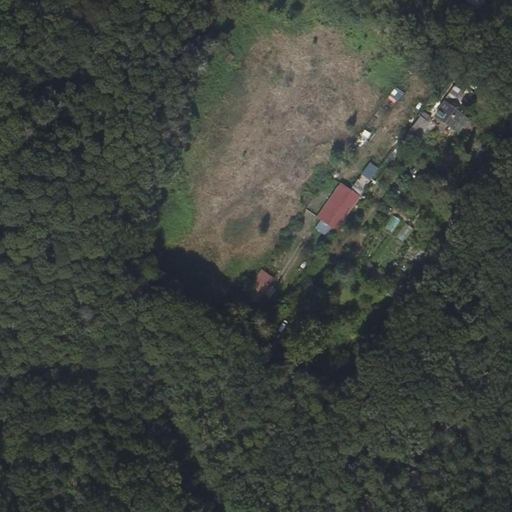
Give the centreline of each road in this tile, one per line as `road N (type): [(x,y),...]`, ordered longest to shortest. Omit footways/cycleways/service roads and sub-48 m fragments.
road 1 (track): [(218,511),(157,387),(115,264)]
road 2 (track): [(115,264),(120,252),(154,259),(214,300),(254,309),(307,238)]
